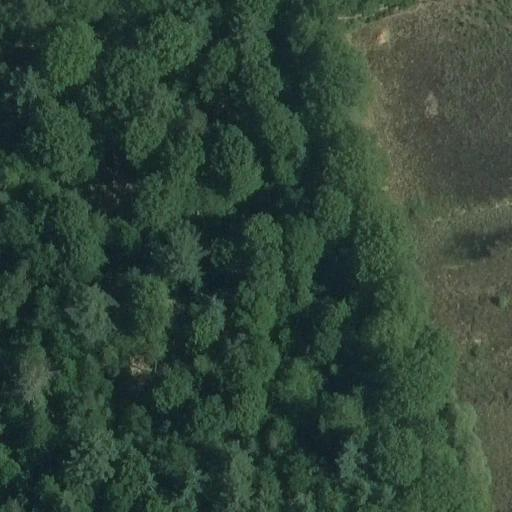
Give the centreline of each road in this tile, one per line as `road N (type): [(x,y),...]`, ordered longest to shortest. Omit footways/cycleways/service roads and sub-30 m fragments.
road 1 (track): [(312,0),(454,511)]
road 2 (track): [(242,0),(0,75)]
